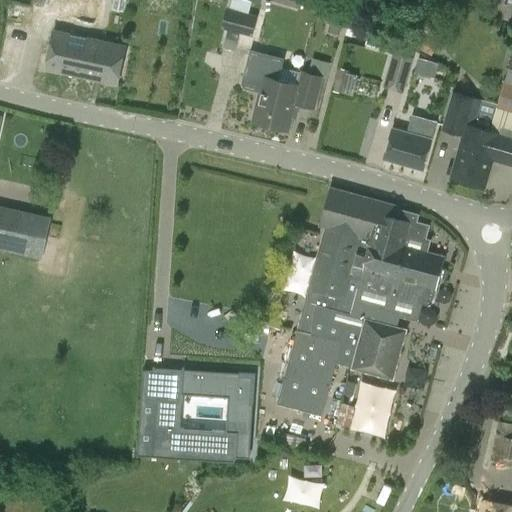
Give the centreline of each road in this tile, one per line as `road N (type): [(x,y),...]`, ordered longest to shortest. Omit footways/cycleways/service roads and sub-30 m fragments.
road 1 (tertiary): [(494,231),(362,177),(0,94)]
road 2 (residential): [(403,511),(471,371)]
road 3 (residential): [(471,371),(492,301),(494,231)]
